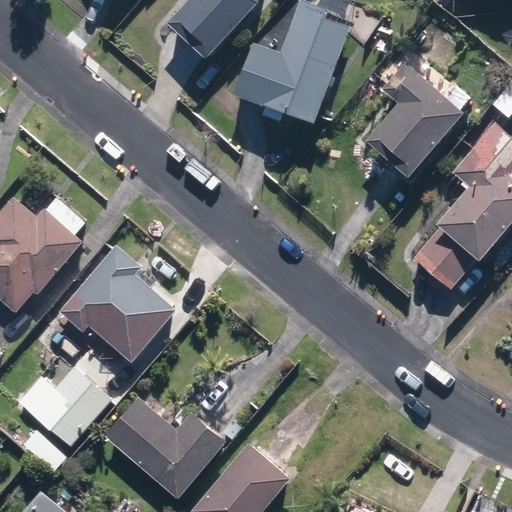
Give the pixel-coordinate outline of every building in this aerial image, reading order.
[(191,0),(168,25),(207,62),(260,6),(261,0),(191,0)] [(316,126),(354,28),(325,17),(327,12),(302,2),(281,55),(256,45),(236,96),(316,126)] [(466,115),(407,64),(383,92),(399,105),(367,143),(410,180),(466,115)] [(511,84),(494,106),(510,120),(511,117),(511,84)] [(433,276),(452,291),(478,261),(481,263),(511,227),(511,138),(496,125),(451,177),(467,191),(437,225),(441,228),(415,259),(433,276)] [(0,297),(17,312),(35,292),(38,294),(84,241),(76,235),(87,222),(58,197),(46,210),(44,208),(37,217),(14,197),(0,212),(0,297)] [(66,306),(132,362),(170,318),(156,305),(163,296),(136,273),(128,282),(104,261),(66,306)] [(34,413),(72,446),(113,399),(75,366),(34,413)] [(140,396),(107,435),(179,498),(227,440),(192,411),(177,428),(140,396)] [(55,448),(36,430),(26,442),(45,459),(55,448)] [(192,510),(193,511),(262,511),(290,477),(250,443),(192,510)] [(23,511),(67,511),(42,491),(23,511)] [(340,511),(371,511),(346,500),(340,511)]
